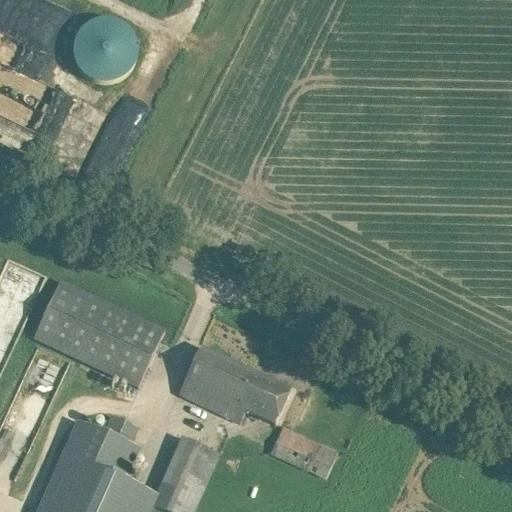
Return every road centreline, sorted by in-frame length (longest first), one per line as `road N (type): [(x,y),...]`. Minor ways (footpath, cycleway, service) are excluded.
road 1 (unclassified): [(511,431),(0,184)]
road 2 (track): [(0,132),(71,166),(96,163),(204,0)]
